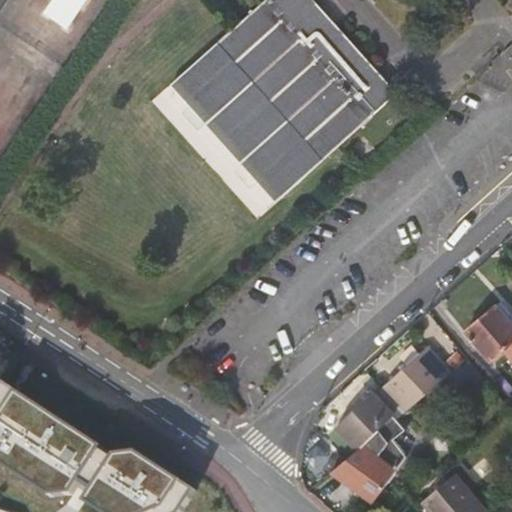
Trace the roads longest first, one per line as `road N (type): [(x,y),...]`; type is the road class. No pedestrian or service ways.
road 1 (unclassified): [(511,207),(379,321),(241,463)]
road 2 (unclassified): [(0,298),(241,463)]
